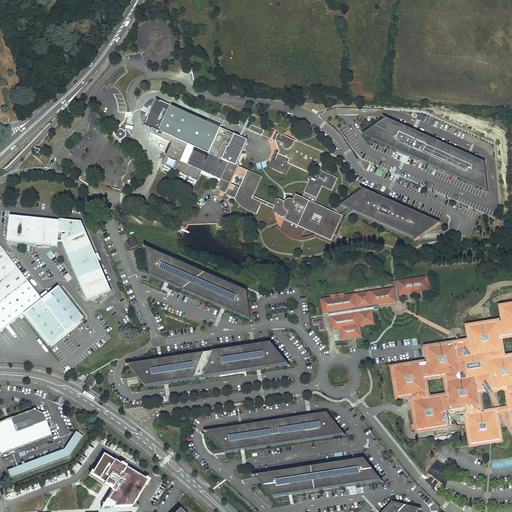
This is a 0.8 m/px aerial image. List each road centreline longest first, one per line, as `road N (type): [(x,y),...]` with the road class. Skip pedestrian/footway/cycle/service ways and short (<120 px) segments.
road 1 (primary): [(0,160),(86,80),(134,5)]
road 2 (primary): [(134,5),(82,74),(0,149)]
road 3 (residential): [(322,383),(170,408),(140,435)]
road 4 (residential): [(456,511),(348,390)]
road 5 (secondary): [(0,372),(58,383),(140,435)]
